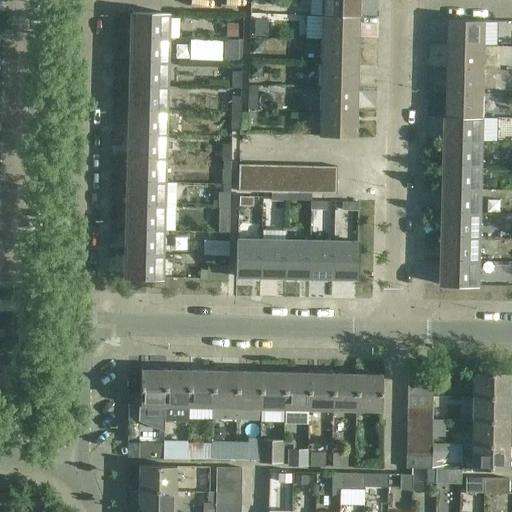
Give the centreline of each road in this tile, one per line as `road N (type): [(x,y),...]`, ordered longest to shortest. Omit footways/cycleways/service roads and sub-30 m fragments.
road 1 (residential): [(394,326),(401,0)]
road 2 (residential): [(94,326),(91,0)]
road 3 (residential): [(94,326),(394,326)]
road 4 (residential): [(16,0),(9,271),(0,271)]
road 5 (residential): [(92,464),(94,326)]
